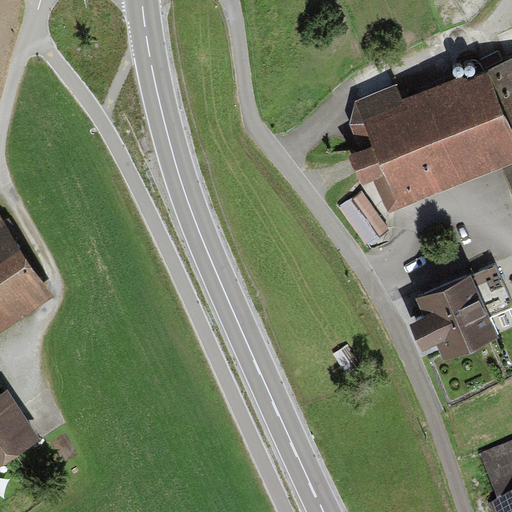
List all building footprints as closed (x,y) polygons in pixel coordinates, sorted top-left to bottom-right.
[(365,173),(372,170),(388,209),(498,162),(511,194),(511,57),(360,122),(368,143),(355,148),(365,173)] [(364,240),(388,223),(363,188),(339,204),(364,240)] [(1,218),(0,218),(0,326),(51,293),(1,218)] [(423,340),(435,334),(444,353),(501,327),(493,310),(511,302),(494,263),(472,273),(469,267),(419,290),(426,307),(411,314),(423,340)] [(0,460),(40,434),(8,387),(0,392),(0,460)] [(511,440),(479,452),(499,502),(511,496),(511,440)] [(511,511),(511,496),(499,502),(491,505),(493,511),(511,511)]
